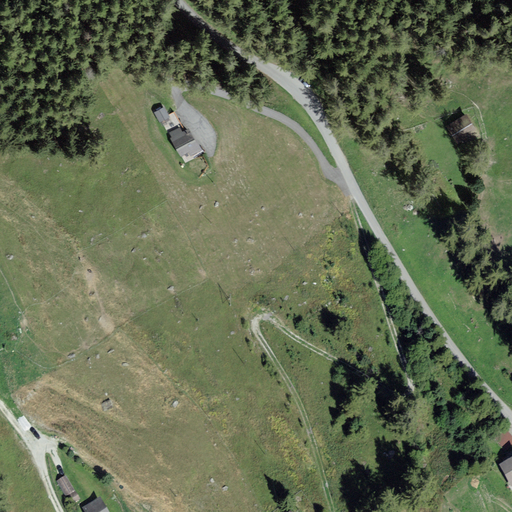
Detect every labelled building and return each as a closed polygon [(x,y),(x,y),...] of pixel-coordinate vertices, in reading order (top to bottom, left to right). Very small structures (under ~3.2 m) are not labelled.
[(165,108),(154,114),(159,123),(170,118),(165,108)] [(467,113),(447,127),(460,146),(480,132),(467,113)] [(180,127),(167,134),(182,157),(188,152),(191,157),(202,150),(192,134),(187,137),(180,127)] [(511,461),(501,467),(511,489),(511,488),(511,461)] [(66,478),(56,484),(71,508),(81,502),(66,478)] [(107,511),(102,502),(83,511),(107,511)]
